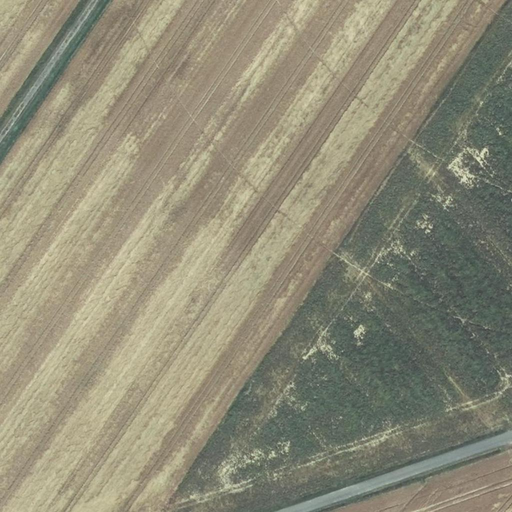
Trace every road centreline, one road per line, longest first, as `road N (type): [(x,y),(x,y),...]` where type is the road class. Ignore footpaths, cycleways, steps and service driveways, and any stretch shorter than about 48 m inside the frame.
road 1 (unclassified): [(288,511),(511,441)]
road 2 (unclassified): [(97,0),(0,141)]
